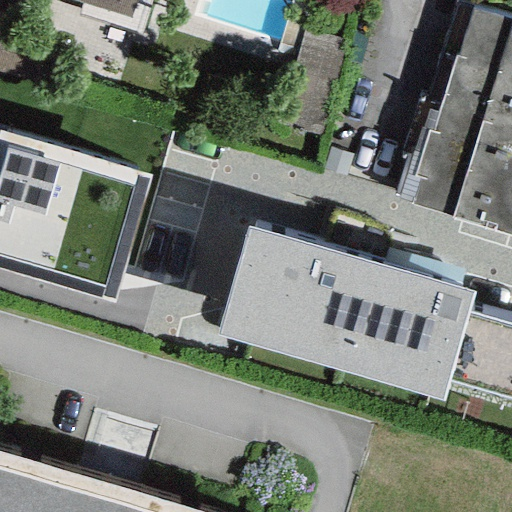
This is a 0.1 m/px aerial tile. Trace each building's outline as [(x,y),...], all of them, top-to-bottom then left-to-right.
[(75,0),(131,19),(136,0),(75,0)] [(511,17),(454,0),(440,45),(511,67),(511,17)] [(321,139),(346,40),(305,29),(280,129),(321,139)] [(511,67),(440,45),(426,91),(511,117),(511,67)] [(511,117),(426,91),(413,132),(511,163),(511,117)] [(151,179),(0,133),(0,126),(1,125),(0,124),(0,270),(112,305),(151,179)] [(511,163),(413,132),(392,199),(511,236),(511,163)] [(473,294),(245,227),(213,336),(441,403),(448,380),(468,312),(473,294)] [(511,325),(468,312),(448,380),(511,398),(511,325)] [(192,511),(0,453),(0,511),(192,511)]
